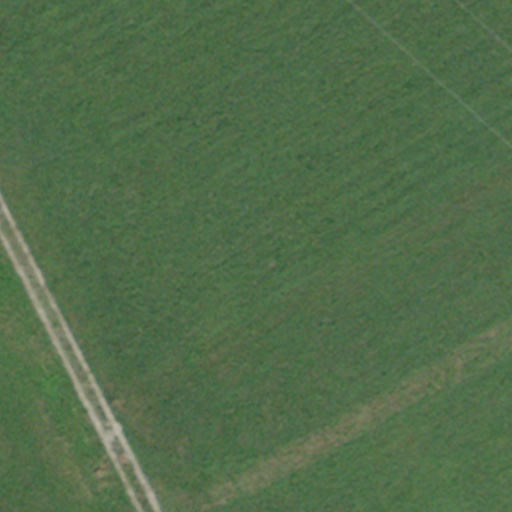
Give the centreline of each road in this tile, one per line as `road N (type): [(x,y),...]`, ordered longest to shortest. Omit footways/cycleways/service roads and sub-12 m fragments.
road 1 (track): [(511,333),(201,511)]
road 2 (track): [(0,225),(143,511)]
